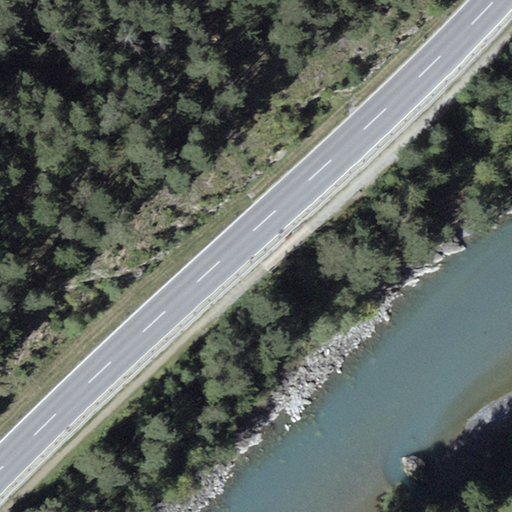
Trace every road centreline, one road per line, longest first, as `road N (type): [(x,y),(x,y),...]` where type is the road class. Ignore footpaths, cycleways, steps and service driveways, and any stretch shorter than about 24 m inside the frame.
road 1 (primary): [(492,0),(0,469)]
road 2 (track): [(19,511),(511,50)]
